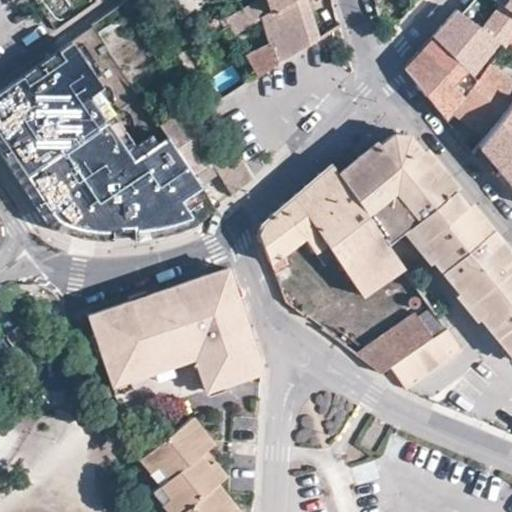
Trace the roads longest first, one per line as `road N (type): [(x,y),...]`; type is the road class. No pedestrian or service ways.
road 1 (residential): [(511,454),(341,370),(298,363)]
road 2 (residential): [(35,247),(65,265),(99,269),(185,254),(234,228)]
road 3 (residential): [(234,228),(376,73)]
road 4 (residential): [(376,73),(511,233)]
road 5 (residential): [(272,511),(276,454),(298,363)]
road 6 (residential): [(298,363),(263,309),(234,228)]
